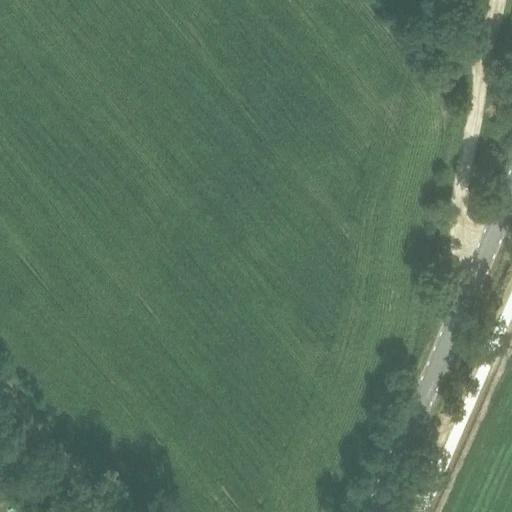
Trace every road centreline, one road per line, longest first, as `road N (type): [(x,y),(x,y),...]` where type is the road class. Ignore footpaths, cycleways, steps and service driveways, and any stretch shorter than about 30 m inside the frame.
road 1 (tertiary): [(375,511),(511,191)]
road 2 (track): [(465,300),(463,214),(499,0)]
road 3 (track): [(102,511),(0,393)]
